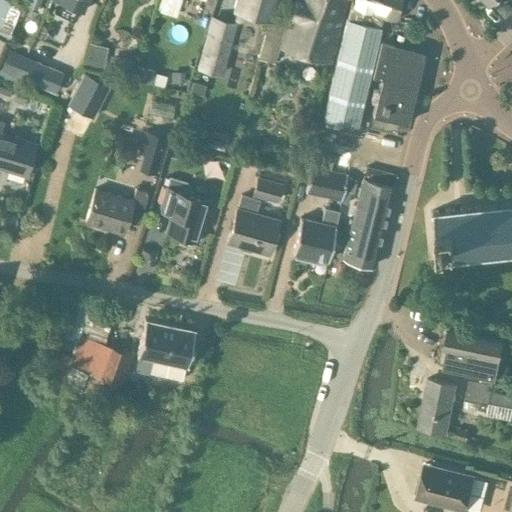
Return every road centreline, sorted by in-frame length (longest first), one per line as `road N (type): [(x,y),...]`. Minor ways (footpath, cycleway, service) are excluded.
road 1 (residential): [(357,342),(0,264)]
road 2 (residential): [(357,342),(386,272),(422,128),(438,110),(474,95)]
road 3 (unclassified): [(290,511),(357,342)]
